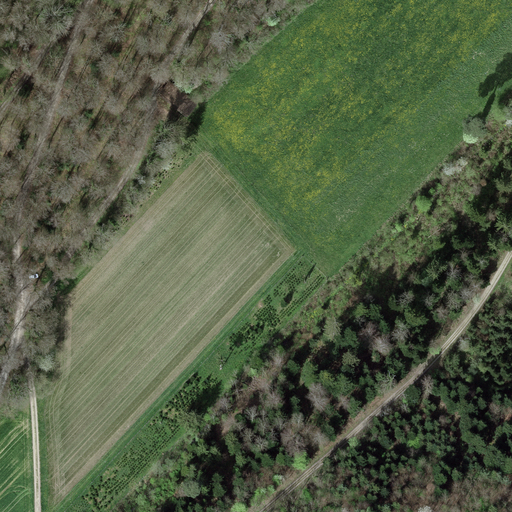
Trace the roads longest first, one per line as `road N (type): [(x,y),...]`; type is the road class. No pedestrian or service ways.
road 1 (track): [(214,0),(161,73),(132,164),(53,279),(20,300)]
road 2 (track): [(258,511),(439,352),(511,256)]
road 3 (track): [(88,0),(16,216),(20,300)]
road 4 (track): [(37,511),(20,323)]
road 5 (track): [(0,107),(87,0)]
